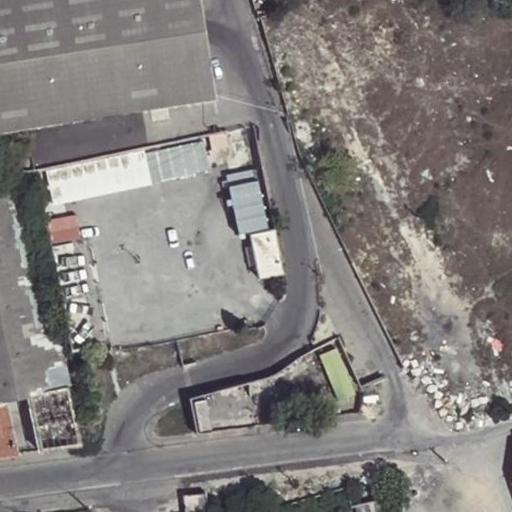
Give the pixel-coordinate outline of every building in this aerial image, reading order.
[(197,0),(0,0),(0,132),(212,103),(197,0)] [(202,139),(41,173),(49,208),(210,175),(202,139)] [(0,194),(0,401),(3,401),(27,396),(66,388),(26,189),(0,194)] [(46,222),(50,247),(80,243),(76,217),(46,222)] [(280,273),(272,230),(248,235),(256,277),(280,273)] [(325,354),(338,408),(352,404),(339,351),(325,354)] [(66,388),(27,396),(39,452),(78,447),(66,388)] [(257,390),(194,398),(196,415),(259,406),(257,390)] [(0,401),(0,457),(13,455),(3,401),(0,401)] [(207,511),(206,496),(183,499),(185,511),(207,511)] [(354,504),(355,511),(382,511),(379,498),(354,504)]
